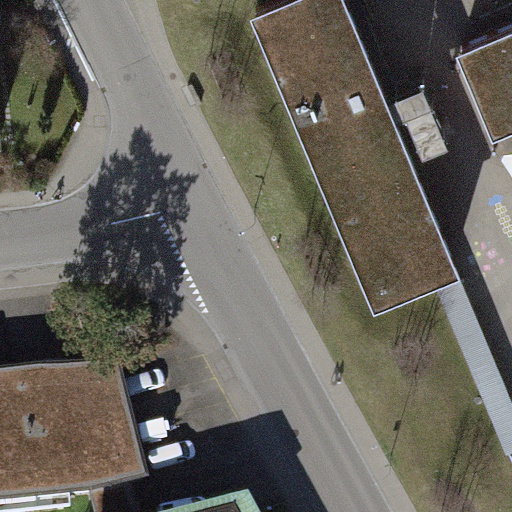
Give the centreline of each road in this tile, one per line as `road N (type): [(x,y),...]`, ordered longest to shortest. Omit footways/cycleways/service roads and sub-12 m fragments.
road 1 (tertiary): [(193,208),(353,511)]
road 2 (tertiary): [(91,0),(193,208)]
road 3 (tertiary): [(0,249),(193,208)]
